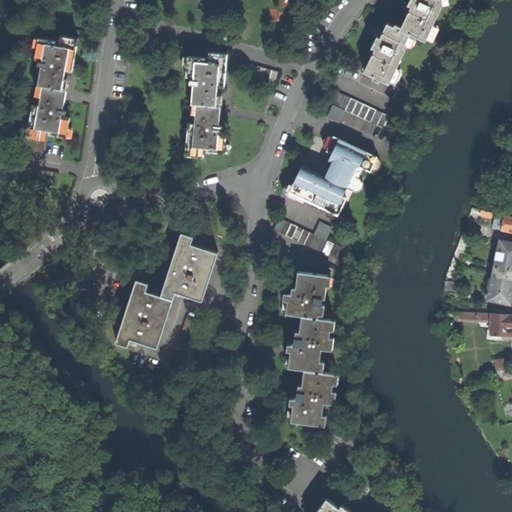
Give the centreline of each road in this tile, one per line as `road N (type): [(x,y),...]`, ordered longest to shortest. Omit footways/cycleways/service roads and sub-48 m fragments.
road 1 (residential): [(265,173),(241,398),(263,475),(306,482)]
road 2 (residential): [(265,173),(295,94),(356,0)]
road 3 (residential): [(117,0),(96,147)]
